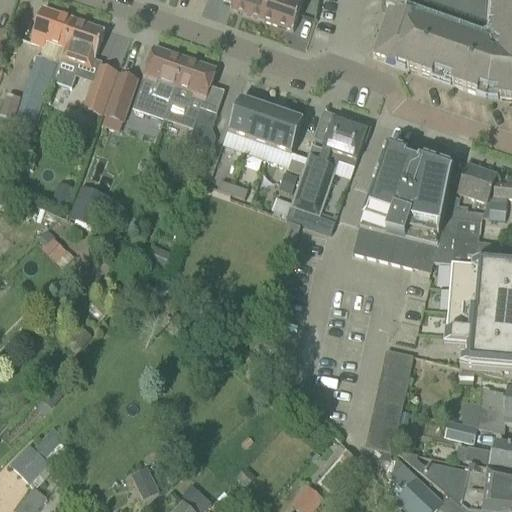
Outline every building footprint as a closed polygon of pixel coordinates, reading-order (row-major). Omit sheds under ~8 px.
[(268,0),(221,0),(221,2),(232,5),(229,12),(261,23),(268,0)] [(281,0),(269,0),(261,23),(293,34),(304,0),(303,0),(285,0),(285,1),(281,0)] [(452,85),(460,0),(386,0),(385,13),(389,13),(372,61),(405,72),(431,81),(433,78),(452,85)] [(511,0),(460,0),(452,85),(450,89),(476,98),(497,102),(511,103),(511,0)] [(73,24),(41,13),(30,45),(43,50),(39,60),(36,59),(12,125),(17,127),(32,132),(56,67),(58,68),(58,65),(73,24)] [(58,68),(51,85),(70,92),(74,80),(76,74),(78,68),(91,73),(95,62),(98,53),(104,35),(73,24),(58,65),(58,68)] [(170,104),(175,89),(184,63),(153,52),(132,111),(149,117),(155,99),(170,104)] [(175,89),(170,104),(189,110),(192,102),(204,106),(215,74),(184,63),(175,89)] [(83,111),(101,118),(116,75),(98,69),(83,111)] [(104,120),(122,126),(138,83),(120,76),(104,120)] [(249,144),(261,110),(240,103),(228,137),(249,144)] [(271,114),(261,110),(249,144),(270,151),(282,117),(271,114)] [(199,112),(188,145),(210,154),(215,141),(211,132),(216,117),(199,112)] [(282,117),(270,151),(291,159),(303,124),(282,117)] [(297,189),(288,211),(299,215),(317,221),(318,221),(340,158),(355,164),(359,153),(365,134),(322,119),(313,144),(323,147),(321,153),(310,149),(304,169),(303,170),(300,178),(297,189)] [(437,251),(440,236),(443,221),(448,200),(453,173),(420,161),(419,162),(407,158),(407,157),(386,150),(371,196),(359,230),(364,231),(385,237),(394,240),(420,246),(437,251)] [(303,170),(304,169),(290,164),(287,173),(300,178),(303,170)] [(487,207),(490,198),(496,179),(467,169),(457,196),(487,207)] [(285,178),(280,195),(291,199),(297,182),(285,178)] [(230,198),(234,189),(231,188),(220,185),(217,194),(230,198)] [(511,188),(494,186),(493,200),(506,201),(511,201),(511,188)] [(58,187),(51,205),(67,211),(74,193),(58,187)] [(243,193),(234,189),(230,198),(244,203),(247,194),(243,193)] [(104,201),(79,191),(66,222),(91,232),(104,201)] [(465,225),(479,226),(480,225),(483,217),(466,215),(467,211),(458,210),(459,203),(448,200),(443,221),(465,225)] [(483,217),(481,222),(504,224),(505,220),(506,207),(492,206),(487,205),(487,207),(483,217)] [(288,211),(284,223),(289,225),(299,229),(303,230),(329,239),(333,227),(318,221),(317,221),(299,215),(288,211)] [(443,221),(440,236),(456,239),(451,267),(474,269),(477,247),(479,226),(465,225),(443,221)] [(292,249),(299,229),(289,225),(282,245),(292,249)] [(364,261),(371,234),(359,231),(352,258),(364,261)] [(364,261),(376,264),(383,237),(371,234),(364,261)] [(456,239),(440,236),(437,251),(433,266),(450,268),(450,267),(451,267),(456,239)] [(383,237),(376,264),(388,267),(395,240),(383,237)] [(395,240),(388,267),(400,270),(407,243),(395,240)] [(54,242),(42,255),(54,267),(66,254),(54,242)] [(419,246),(407,243),(400,270),(413,273),(419,246)] [(477,247),(474,269),(494,271),(496,249),(477,247)] [(424,248),(417,274),(430,278),(432,267),(436,251),(424,248)] [(144,265),(163,274),(170,260),(150,251),(144,265)] [(115,289),(131,267),(116,255),(111,262),(108,261),(97,276),(115,289)] [(511,272),(494,271),(474,269),(451,267),(450,267),(450,268),(443,351),(460,352),(458,371),(511,385),(511,272)] [(179,330),(187,320),(177,312),(170,322),(179,330)] [(80,330),(73,338),(84,347),(90,340),(80,330)] [(413,359),(385,353),(382,365),(410,371),(413,359)] [(380,377),(407,383),(410,371),(382,365),(380,377)] [(380,377),(377,390),(405,396),(407,383),(380,377)] [(377,390),(374,402),(402,408),(405,396),(377,390)] [(51,391),(42,402),(52,411),(62,401),(51,391)] [(504,428),(511,429),(511,392),(507,392),(507,398),(502,398),(502,396),(481,392),(477,433),(504,439),(504,428)] [(374,402),(372,414),(400,420),(400,416),(402,408),(374,402)] [(372,414),(369,426),(397,432),(397,431),(400,420),(372,414)] [(400,420),(397,431),(405,433),(408,417),(400,416),(400,420)] [(447,425),(444,440),(473,447),(476,432),(447,425)] [(369,426),(367,438),(394,444),(397,432),(369,426)] [(28,449),(9,469),(28,488),(48,468),(43,464),(64,443),(52,432),(32,453),(28,449)] [(367,438),(364,451),(392,457),(394,444),(367,438)] [(464,465),(500,474),(511,476),(511,450),(494,447),(492,457),(467,452),(464,465)] [(511,511),(511,480),(468,471),(468,476),(428,468),(425,472),(416,465),(418,460),(404,457),(402,463),(445,500),(459,511),(511,511)] [(403,511),(402,511),(459,511),(445,500),(443,507),(396,463),(391,484),(406,496),(397,505),(403,511)] [(254,480),(245,472),(237,480),(246,488),(254,480)] [(158,497),(147,475),(133,482),(144,504),(158,497)] [(190,487),(180,498),(194,511),(193,511),(203,511),(210,505),(190,487)] [(315,511),(325,502),(309,489),(294,506),(300,511),(315,511)] [(32,492),(16,511),(37,511),(45,502),(32,492)]
